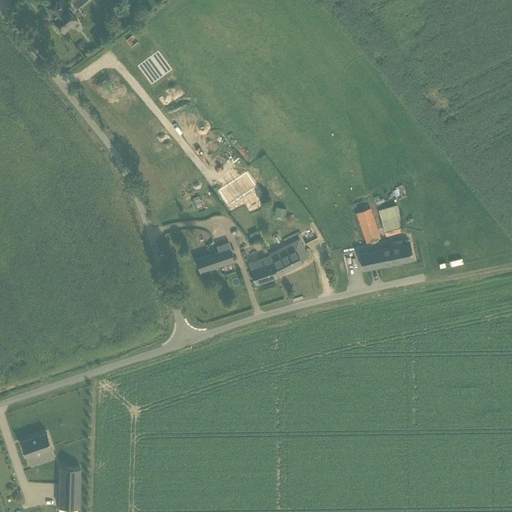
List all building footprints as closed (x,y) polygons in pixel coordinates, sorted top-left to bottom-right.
[(62,31),(64,32),(77,21),(71,14),(73,12),(69,7),(67,9),(67,8),(65,9),(58,0),(48,8),(56,17),(53,19),(58,25),(58,27),(60,30),(62,31)] [(116,20),(119,24),(128,18),(120,8),(113,13),(118,19),(116,20)] [(414,201),(437,194),(433,181),(410,188),(414,201)] [(276,207),(275,215),(284,217),(286,208),(276,206),(276,207)] [(366,243),(381,238),(371,208),(356,213),(366,243)] [(398,214),(379,219),(381,229),(400,224),(398,214)] [(390,247),(359,254),(363,270),(414,260),(410,243),(403,245),(402,240),(389,242),(390,247)] [(268,253),(269,255),(248,262),(256,284),(278,277),(278,275),(303,262),(302,260),(308,257),(301,243),(296,246),(293,241),(268,253)] [(218,252),(196,260),(200,273),(224,264),(223,258),(233,255),(228,242),(216,246),(218,252)] [(20,416),(22,423),(33,419),(30,412),(20,416)] [(47,433),(21,442),(27,459),(27,458),(30,466),(38,463),(36,456),(53,450),(47,433)] [(80,468),(60,468),(59,507),(79,508),(80,468)]
